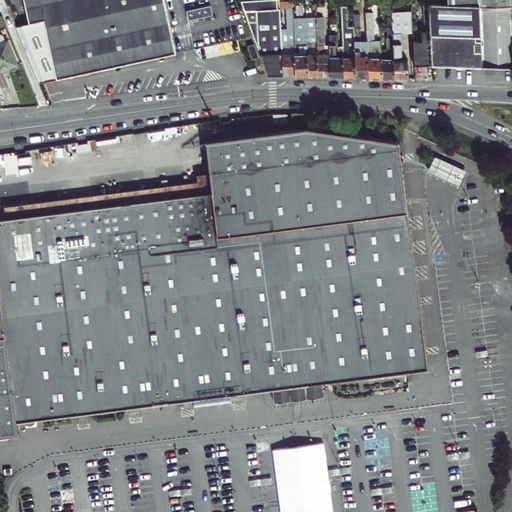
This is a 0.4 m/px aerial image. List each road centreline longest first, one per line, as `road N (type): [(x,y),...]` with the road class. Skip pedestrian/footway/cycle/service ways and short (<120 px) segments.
road 1 (tertiary): [(394,97),(259,95),(86,118)]
road 2 (tertiary): [(394,97),(511,138)]
